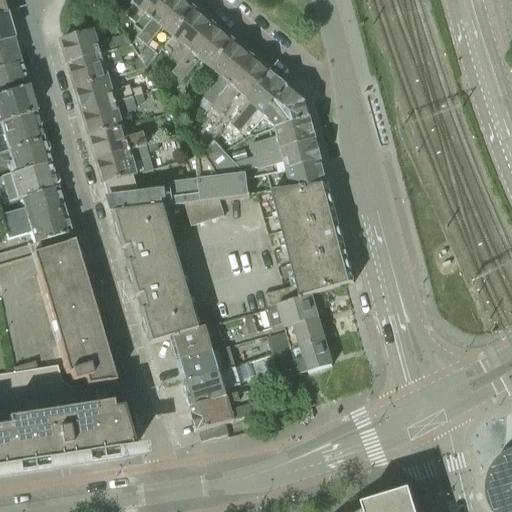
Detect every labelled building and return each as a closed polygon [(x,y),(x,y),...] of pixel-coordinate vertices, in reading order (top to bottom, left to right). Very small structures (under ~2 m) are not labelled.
[(125,35),(125,36),(134,46),(170,0),(136,0),(131,6),(133,8),(135,7),(143,14),(125,35)] [(163,30),(172,38),(193,11),(179,0),(170,0),(134,46),(143,55),(163,30)] [(165,66),(174,75),(213,27),(193,11),(172,38),(182,46),(165,66)] [(0,69),(19,64),(4,14),(0,15),(0,69)] [(202,62),(211,70),(232,44),(213,27),(174,75),(183,84),(202,62)] [(131,48),(134,46),(125,36),(116,39),(116,38),(99,43),(95,32),(63,41),(70,65),(120,51),(131,48)] [(208,113),(211,109),(251,59),(232,44),(211,70),(220,78),(203,98),(204,99),(198,105),(208,113)] [(77,90),(111,80),(107,68),(123,63),(120,51),(70,65),(77,90)] [(240,94),(248,102),(271,75),(251,59),(211,109),(221,116),(240,94)] [(0,98),(27,91),(19,64),(0,69),(0,98)] [(258,112),(263,116),(287,89),(271,75),(248,102),(230,124),(241,134),(258,112)] [(84,114),(143,95),(141,88),(132,91),(130,86),(114,91),(111,80),(77,90),(84,114)] [(275,129),(310,118),(306,104),(287,89),(263,116),(265,118),(275,129)] [(0,126),(34,117),(27,91),(0,98),(0,126)] [(91,137),(125,127),(121,116),(138,111),(136,107),(146,104),(143,95),(84,114),(91,137)] [(0,153),(42,143),(34,117),(0,126),(0,153)] [(254,158),(316,141),(310,118),(275,129),(276,130),(275,130),(277,137),(250,145),(254,158)] [(98,162),(158,144),(156,136),(146,138),(144,134),(128,139),(125,127),(91,137),(98,162)] [(286,172),(322,163),(316,141),(254,158),(257,169),(260,170),(283,163),(286,172)] [(185,205),(220,201),(250,197),(247,175),(214,142),(202,156),(195,158),(197,180),(169,184),(169,190),(139,194),(135,178),(105,186),(113,213),(165,208),(185,205)] [(0,178),(48,165),(42,143),(0,153),(0,178)] [(105,186),(135,178),(139,176),(136,164),(152,159),(151,155),(160,152),(158,144),(98,162),(105,186)] [(290,190),(328,186),(322,163),(286,172),(290,190)] [(0,206),(6,204),(18,201),(55,190),(48,165),(0,178),(0,206)] [(282,231),(336,217),(328,186),(290,190),(272,193),(282,231)] [(55,190),(18,201),(21,212),(0,218),(0,220),(2,229),(62,212),(55,190)] [(185,205),(191,228),(225,216),(220,201),(185,205)] [(196,313),(183,268),(165,208),(113,213),(134,283),(152,345),(171,339),(172,340),(208,329),(202,311),(196,313)] [(33,246),(62,237),(69,235),(62,212),(2,229),(6,241),(29,234),(33,246)] [(290,260),(344,246),(336,217),(282,231),(290,260)] [(312,297),(346,287),(354,284),(344,246),(290,260),(297,287),(264,296),(268,310),(279,307),(279,309),(313,299),(312,297)] [(106,364),(96,330),(76,263),(69,265),(69,266),(36,276),(65,376),(68,375),(106,364)] [(285,330),(319,320),(313,299),(279,309),(285,330)] [(249,335),(257,333),(253,317),(245,319),(249,335)] [(272,358),(325,342),(325,341),(319,320),(285,330),(286,333),(266,339),(272,358)] [(179,364),(215,353),(212,346),(223,343),(218,326),(208,329),(172,340),(179,364)] [(308,374),(332,366),(325,342),(272,358),(275,368),(295,363),(299,377),(302,376),(308,374)] [(184,384),(221,372),(218,363),(233,359),(230,348),(215,353),(179,364),(184,384)] [(192,410),(228,397),(226,390),(241,385),(236,368),(221,372),(184,384),(192,410)] [(228,440),(230,439),(227,425),(267,413),(264,402),(232,412),(230,405),(241,402),(239,394),(228,397),(192,410),(202,443),(217,439),(217,440),(227,437),(228,440)] [(69,467),(96,463),(133,457),(119,409),(109,411),(108,405),(0,421),(0,477),(2,477),(60,468),(59,460),(68,459),(69,467)] [(495,511),(499,510),(499,511),(511,511),(511,450),(509,452),(501,457),(495,462),(492,466),(490,471),(488,475),(487,480),(486,489),(486,497),(487,502),(489,506),(492,511),(495,511)] [(410,511),(407,507),(403,505),(398,503),(393,502),(387,503),(383,505),(382,502),(373,506),(375,509),(367,511),(410,511)]
